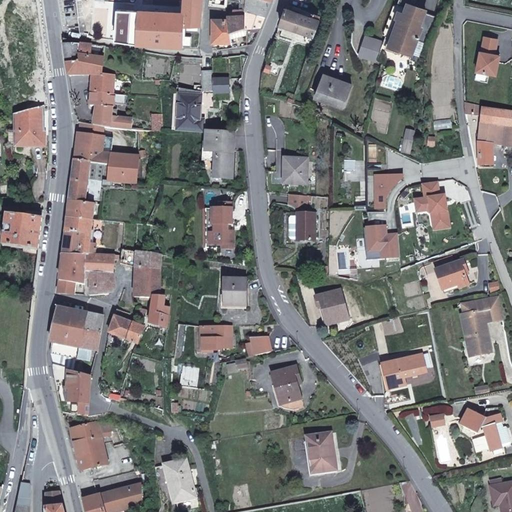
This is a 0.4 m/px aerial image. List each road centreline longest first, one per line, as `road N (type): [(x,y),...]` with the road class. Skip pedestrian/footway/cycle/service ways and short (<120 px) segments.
road 1 (residential): [(262,49),(249,82),(252,137),(265,257),(280,306),(381,424),(440,511)]
road 2 (secondary): [(39,384),(34,351),(65,124),(57,31)]
road 3 (residential): [(511,287),(467,159),(459,9)]
road 4 (residential): [(206,52),(57,31)]
road 5 (residential): [(5,511),(26,401),(39,384)]
